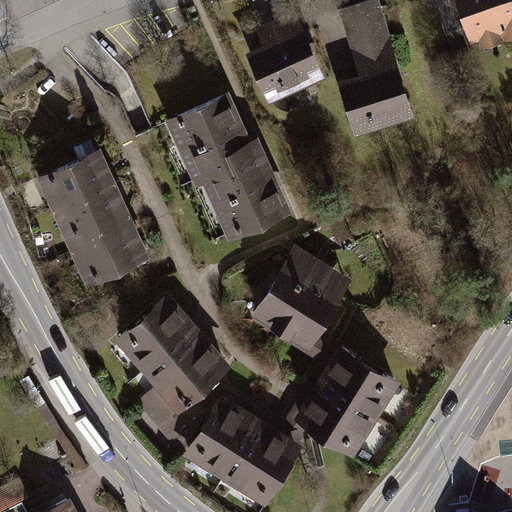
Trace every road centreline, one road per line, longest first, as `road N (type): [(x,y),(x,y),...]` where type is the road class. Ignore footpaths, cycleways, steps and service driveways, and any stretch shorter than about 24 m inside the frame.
road 1 (secondary): [(0,250),(99,426),(180,511)]
road 2 (secondary): [(511,336),(393,511)]
